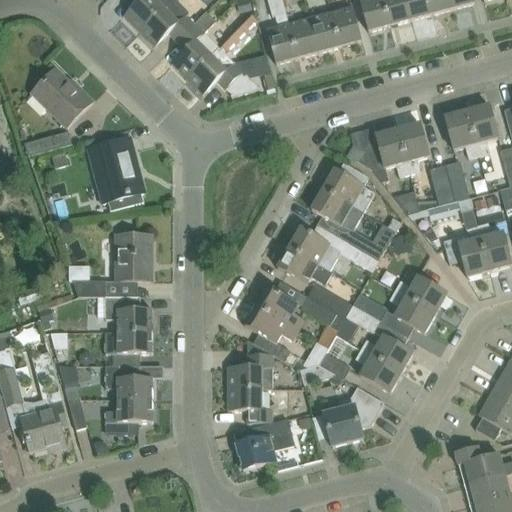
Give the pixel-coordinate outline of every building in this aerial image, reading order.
[(131,0),(137,6),(123,19),(139,35),(174,0),(173,0),(131,0)] [(188,15),(174,0),(139,35),(155,50),(168,37),(177,45),(195,27),(194,26),(186,18),(188,15)] [(238,0),(239,3),(236,4),(238,16),(252,13),(248,0),(238,0)] [(298,62),(289,28),(290,28),(282,0),(267,0),(273,19),(275,18),(278,31),(267,34),(271,48),(276,67),(298,62)] [(368,35),(390,29),(381,0),(363,0),(359,1),(363,15),(368,35)] [(381,0),(390,29),(411,23),(404,0),(381,0)] [(427,0),(404,0),(411,23),(433,17),(427,0)] [(427,0),(433,17),(454,12),(451,0),(427,0)] [(451,0),(454,12),(476,6),(474,0),(451,0)] [(332,16),(341,50),(362,44),(357,25),(353,11),(332,16)] [(172,67),(187,83),(219,51),(204,36),(217,23),(207,13),(194,26),(195,27),(177,45),(185,54),(172,67)] [(332,16),(310,22),(319,56),(341,50),(332,16)] [(252,18),(221,50),(227,56),(258,25),(252,18)] [(298,62),(319,56),(310,22),(290,28),(289,28),(298,62)] [(233,98),(231,98),(231,100),(260,92),(260,91),(259,91),(246,78),(244,80),(241,77),(243,75),(219,51),(187,83),(203,99),(217,85),(225,93),(227,92),(233,98)] [(265,59),(255,61),(260,80),(261,80),(265,93),(274,90),(271,77),(270,77),(265,59)] [(32,96),(67,131),(93,105),(77,89),(75,91),(56,72),(32,96)] [(467,114),(480,159),(490,156),(487,145),(498,142),(495,127),(490,108),(467,114)] [(454,153),(465,150),(469,162),(480,159),(467,114),(445,120),(447,130),(454,153)] [(18,115),(9,116),(11,138),(21,137),(18,115)] [(421,127),(398,132),(410,178),(420,175),(417,163),(429,160),(421,127)] [(410,178),(398,132),(376,138),(379,150),(363,154),(353,149),(348,159),(372,173),(382,185),(389,184),(384,172),(394,170),(400,181),(410,178)] [(28,159),(72,148),(69,135),(25,146),(28,159)] [(102,207),(108,205),(111,214),(145,205),(142,197),(145,196),(145,194),(142,194),(136,171),(139,170),(131,141),(87,152),(102,207)] [(511,150),(500,154),(510,190),(510,191),(511,190),(511,150)] [(64,155),(51,159),(55,171),(68,168),(64,155)] [(460,164),(444,169),(454,206),(458,204),(469,201),(470,201),(460,164)] [(363,217),(375,196),(365,189),(369,182),(367,179),(344,166),(338,175),(335,173),(323,193),(363,217)] [(437,203),(428,204),(430,212),(439,210),(453,206),(454,206),(444,169),(429,173),(437,203)] [(511,190),(510,191),(510,190),(500,193),(505,212),(511,210),(511,190)] [(350,247),(350,248),(378,265),(385,254),(352,235),(363,217),(323,193),(312,213),(323,219),(318,228),(350,247)] [(485,202),(474,204),(477,214),(475,214),(479,229),(488,227),(504,223),(500,207),(499,208),(497,198),(486,201),(488,210),(487,211),(485,202)] [(469,201),(458,204),(458,205),(460,212),(466,233),(467,232),(477,230),(470,202),(469,201)] [(417,204),(400,209),(408,218),(419,215),(417,204)] [(430,212),(428,212),(431,223),(456,217),(455,214),(453,206),(439,210),(430,212)] [(393,222),(388,230),(395,234),(400,226),(393,222)] [(479,229),(477,230),(489,275),(511,268),(507,249),(503,235),(491,239),(488,227),(479,229)] [(457,241),(443,245),(450,268),(463,264),(467,281),(489,275),(477,230),(467,232),(470,244),(458,247),(457,241)] [(301,231),(289,251),(330,275),(341,255),(329,249),(330,248),(318,241),(301,231)] [(432,231),(424,236),(431,246),(438,242),(432,231)] [(392,240),(391,242),(395,257),(413,252),(408,236),(392,240)] [(116,238),(115,285),(152,285),(152,239),(116,238)] [(343,259),(372,276),(378,265),(350,248),(343,259)] [(332,276),(330,275),(289,251),(278,271),(295,281),(306,288),(311,280),(325,289),(332,276)] [(81,276),(102,275),(102,260),(80,261),(81,276)] [(340,282),(365,292),(369,280),(344,271),(340,282)] [(400,284),(395,293),(436,317),(448,297),(418,280),(411,291),(400,284)] [(105,300),(105,284),(72,284),(78,300),(98,301),(105,301),(105,300)] [(267,289),(255,309),(298,334),(304,324),(293,317),(299,308),(302,309),(300,312),(328,328),(317,346),(328,352),(338,333),(345,323),(345,322),(307,300),(280,285),(275,294),(267,289)] [(345,322),(353,309),(315,287),(307,300),(345,322)] [(424,337),(436,317),(395,293),(389,303),(400,309),(394,320),(386,316),(381,326),(407,341),(414,331),(424,337)] [(360,297),(353,309),(365,316),(372,304),(360,297)] [(117,323),(117,335),(152,335),(152,313),(140,313),(140,301),(120,301),(105,301),(98,301),(98,319),(105,319),(105,323),(117,323)] [(292,344),(298,334),(255,309),(244,328),(276,347),(282,337),(292,344)] [(346,321),(374,337),(380,325),(353,309),(346,321)] [(50,311),(38,314),(41,326),(44,333),(51,331),(48,323),(53,322),(50,311)] [(0,388),(6,410),(23,405),(9,352),(11,332),(0,335),(0,388)] [(140,369),(140,357),(152,357),(152,335),(117,335),(105,335),(105,356),(112,356),(112,369),(140,369)] [(377,350),(366,343),(361,353),(402,377),(413,357),(383,339),(377,350)] [(247,370),(228,370),(228,392),(262,392),(272,393),(272,371),(273,371),(273,357),(252,345),(247,343),(247,358),(247,370)] [(12,347),(17,362),(27,359),(22,344),(12,347)] [(281,350),(275,359),(284,364),(289,355),(281,350)] [(361,353),(355,362),(366,369),(360,379),(390,397),(402,377),(361,353)] [(319,368),(335,378),(344,383),(350,371),(326,356),(319,368)] [(27,421),(21,422),(25,437),(31,457),(65,447),(61,432),(67,430),(62,411),(61,404),(48,357),(34,361),(45,402),(47,402),(48,408),(50,414),(27,421)] [(511,363),(500,381),(511,388),(511,363)] [(335,378),(319,368),(300,373),(303,388),(334,379),(335,378)] [(140,369),(112,369),(105,369),(105,392),(117,392),(117,403),(153,403),(153,382),(140,382),(140,369)] [(511,388),(500,381),(490,400),(511,412),(511,388)] [(76,389),(65,392),(69,406),(80,403),(76,389)] [(384,407),(367,397),(357,391),(351,401),(338,404),(340,413),(323,417),(327,431),(332,450),(363,442),(361,432),(371,429),(384,407)] [(262,392),(228,392),(228,415),(247,414),(247,426),(267,426),(273,426),(273,413),(262,413),(262,392)] [(495,444),(501,431),(507,435),(510,437),(511,436),(511,412),(490,400),(479,419),(482,421),(475,433),(495,444)] [(0,464),(2,464),(0,456),(0,434),(8,432),(3,413),(0,402),(0,464)] [(88,430),(80,403),(68,406),(76,434),(88,430)] [(106,426),(118,426),(118,438),(137,438),(137,426),(153,426),(153,403),(117,403),(117,414),(106,414),(106,426)] [(311,420),(299,422),(300,431),(312,429),(311,420)] [(237,448),(243,473),(276,465),(273,454),(295,449),(290,429),(287,422),(280,424),(273,426),(261,430),(264,441),(237,448)] [(458,469),(465,468),(470,488),(505,479),(505,478),(511,476),(511,465),(502,468),(499,457),(481,462),(478,450),(455,456),(458,469)] [(296,463),(276,468),(278,475),(298,469),(296,463)] [(505,479),(470,488),(476,509),(510,500),(505,479)] [(511,511),(511,505),(510,500),(476,509),(476,511),(511,511)]
